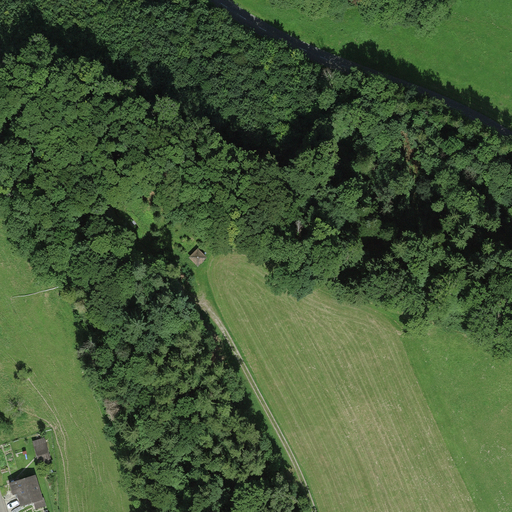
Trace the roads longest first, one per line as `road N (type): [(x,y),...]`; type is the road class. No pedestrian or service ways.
road 1 (track): [(306,511),(284,451),(216,327),(128,238),(107,203)]
road 2 (tertiary): [(216,0),(291,44),(436,99),(511,140)]
